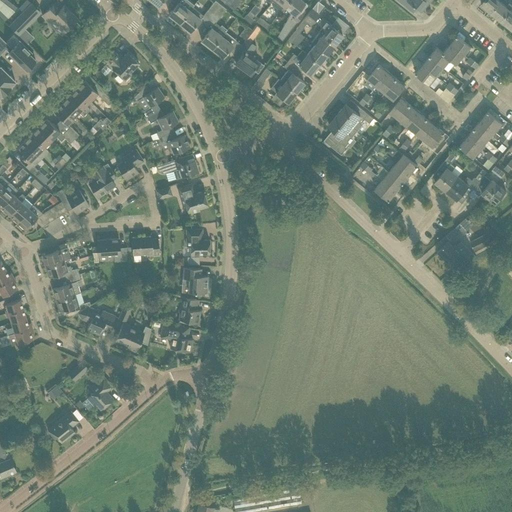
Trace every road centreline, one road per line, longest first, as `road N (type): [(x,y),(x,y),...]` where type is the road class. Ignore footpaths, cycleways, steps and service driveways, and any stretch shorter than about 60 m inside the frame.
road 1 (track): [(511,433),(179,489)]
road 2 (tertiary): [(199,378),(213,362),(233,251),(218,156)]
road 3 (residential): [(126,0),(291,128)]
road 4 (residential): [(155,389),(141,371),(49,330),(23,251)]
road 5 (residential): [(3,511),(155,389)]
road 6 (tertiary): [(218,156),(177,73),(114,11)]
road 7 (residential): [(0,129),(114,11)]
road 8 (unclassified): [(399,253),(282,139)]
road 9 (unclassified): [(511,370),(399,253)]
road 10 (tertiary): [(173,511),(201,407),(199,378)]
road 11 (unclassified): [(291,128),(372,31)]
